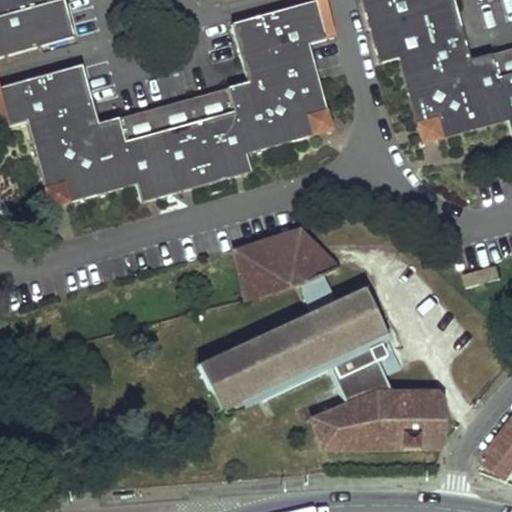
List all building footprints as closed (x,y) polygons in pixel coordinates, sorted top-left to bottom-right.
[(0,0),(0,58),(73,38),(62,0),(0,0)] [(337,40),(326,0),(316,3),(327,43),(337,40)] [(455,0),(362,0),(381,66),(399,60),(418,128),(443,141),(509,123),(511,133),(511,48),(472,59),(455,0)] [(82,69),(0,91),(10,130),(27,126),(45,194),(70,206),(137,188),(142,206),(253,175),(248,157),(315,138),(328,114),(310,47),(327,43),(316,3),(231,26),(247,84),(97,126),(82,69)] [(0,91),(0,131),(1,133),(10,130),(0,91)] [(333,133),(328,114),(315,138),(333,133)] [(443,141),(418,128),(423,147),(443,141)] [(50,212),(70,206),(45,194),(50,212)] [(299,234),(234,254),(244,301),(271,294),(286,329),(193,372),(213,418),(235,408),(238,415),(325,374),(345,409),(312,423),(324,454),(444,452),(445,403),(437,396),(411,396),(363,294),(299,234)] [(498,266),(466,274),(469,285),(501,277),(498,266)] [(511,427),(479,471),(506,483),(511,474),(511,427)]
